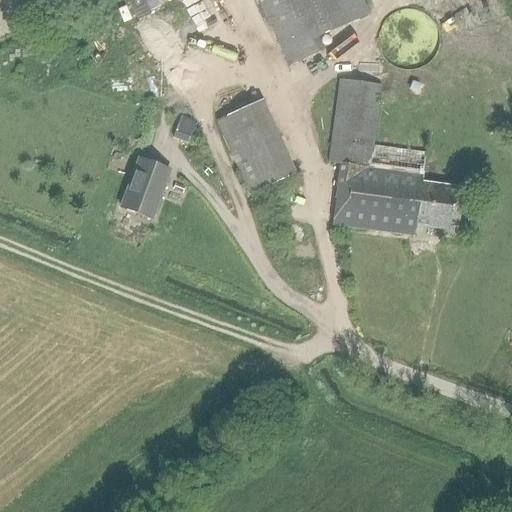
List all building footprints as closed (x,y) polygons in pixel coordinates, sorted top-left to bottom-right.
[(323,55),(315,37),(367,14),(361,0),(258,0),(289,70),(323,55)] [(331,226),(414,237),(416,226),(455,231),(461,188),(421,183),(425,153),(373,146),(381,86),(338,80),(327,163),(339,165),(331,226)] [(248,196),(293,176),(259,101),(214,122),(248,196)] [(190,137),(189,118),(175,118),(176,138),(190,137)] [(150,220),(168,172),(137,160),(119,209),(150,220)]
